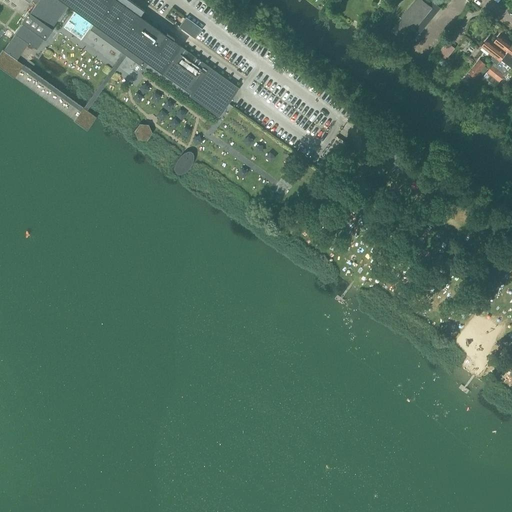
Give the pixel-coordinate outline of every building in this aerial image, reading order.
[(24,0),(36,8),(4,52),(3,51),(0,55),(0,68),(13,78),(18,70),(6,61),(9,58),(7,56),(21,37),(36,48),(37,46),(68,4),(77,10),(95,23),(90,31),(144,69),(147,64),(189,94),(188,96),(199,104),(200,102),(219,115),(224,108),(226,108),(240,88),(140,17),(144,11),(129,0),(24,0)] [(414,41),(441,8),(433,2),(430,6),(422,0),(416,0),(395,25),(402,31),(398,35),(403,40),(407,35),(414,41)] [(511,45),(500,35),(494,42),(488,38),(481,47),(493,56),(500,61),(502,58),(511,45)] [(455,48),(446,41),(437,54),(445,60),(447,57),(449,57),(455,48)] [(511,44),(511,45),(502,58),(500,61),(496,65),(495,64),(482,80),(481,79),(478,84),(486,90),(490,85),(495,89),(500,83),(499,82),(505,75),(500,71),(502,68),(511,74),(511,71),(511,44)] [(493,56),(491,59),(496,63),(495,64),(496,65),(500,61),(493,56)] [(486,65),(480,59),(469,73),(475,78),(486,65)] [(96,118),(87,112),(84,116),(79,113),(73,121),(87,131),(96,118)] [(148,125),(139,124),(134,131),(137,139),(146,140),(151,133),(148,125)] [(193,153),(191,152),(188,152),(184,153),(181,156),(178,159),(176,163),(174,168),(175,170),(175,172),(178,174),(180,174),(184,173),(187,171),(190,167),(192,163),(194,159),(194,155),(193,153)] [(405,159),(394,152),(387,161),(398,169),(405,159)]
